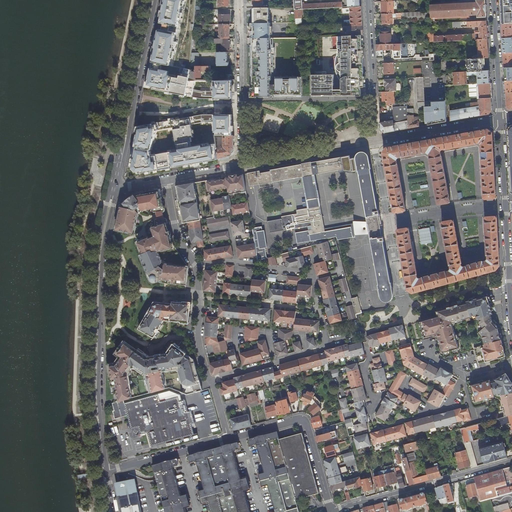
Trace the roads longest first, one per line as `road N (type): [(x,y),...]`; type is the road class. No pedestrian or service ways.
road 1 (secondary): [(112,192),(96,254),(92,408),(99,426)]
road 2 (secondary): [(99,426),(100,286),(112,192)]
road 3 (residential): [(196,267),(225,260),(307,271),(328,341)]
road 4 (residential): [(332,511),(511,462)]
road 5 (residential): [(331,511),(306,423),(227,438)]
road 6 (residential): [(239,0),(242,163)]
road 7 (residential): [(401,292),(374,140)]
road 8 (secondary): [(125,138),(154,0)]
road 9 (secondary): [(150,0),(125,138)]
road 10 (residential): [(374,140),(368,0)]
road 11 (residential): [(374,140),(242,163)]
road 12 (residential): [(500,120),(374,140)]
road 13 (residential): [(227,438),(104,470)]
road 14 (residential): [(328,341),(212,381)]
road 15 (tertiary): [(493,0),(500,120)]
